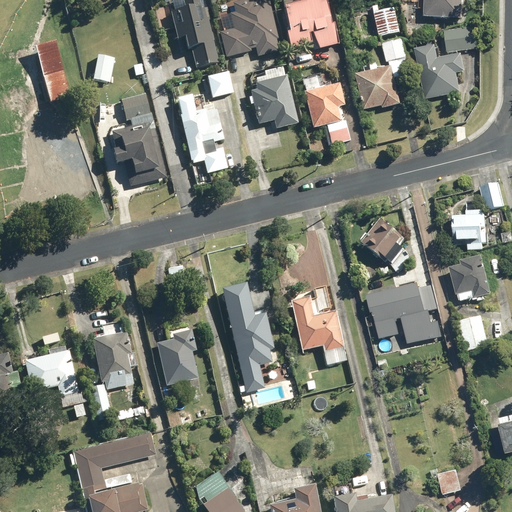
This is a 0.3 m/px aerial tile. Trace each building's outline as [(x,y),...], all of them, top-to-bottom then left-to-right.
[(185,11),(171,15),(177,42),(185,40),(188,52),(191,51),(195,70),(218,64),(208,23),(211,22),(208,10),(201,11),(198,0),(196,0),(183,3),(185,11)] [(220,32),(225,60),(251,55),(250,48),(255,48),(257,58),(280,54),(280,51),(270,0),(261,0),(256,1),(255,0),(250,0),(234,3),(236,14),(231,15),(233,29),(220,32)] [(320,5),(318,0),(300,0),(301,4),(283,10),(289,34),(286,35),(290,51),(316,44),(319,53),(337,48),(324,4),(320,5)] [(412,0),(413,3),(420,4),(420,10),(425,10),(424,18),(463,20),(463,0),(412,0)] [(402,35),(397,10),(381,14),(380,8),(375,9),(381,40),(402,35)] [(453,35),(453,32),(446,33),(448,54),(476,52),(475,34),(453,35)] [(55,42),(35,48),(51,101),(70,96),(55,42)] [(400,44),(382,47),(386,64),(404,60),(400,44)] [(466,76),(463,57),(439,60),(437,49),(416,52),(424,101),(461,96),(459,77),(466,76)] [(114,61),(98,57),(93,82),(110,85),(114,61)] [(141,65),(133,67),(135,77),(143,76),(141,65)] [(383,109),(383,111),(404,107),(400,86),(395,87),(392,71),(358,78),(365,113),(383,109)] [(284,74),(285,78),(256,86),(257,92),(249,94),(258,126),(273,122),(275,131),(297,126),(286,84),(293,82),(290,73),(284,74)] [(234,95),(228,74),(207,79),(213,101),(234,95)] [(337,109),(344,107),(338,85),(303,95),(313,131),(341,123),(337,109)] [(145,96),(121,102),(126,122),(130,121),(151,116),(145,96)] [(191,99),(177,102),(181,118),(180,119),(191,163),(192,163),(193,166),(204,163),(207,176),(227,171),(222,151),(216,152),(214,145),(224,143),(215,110),(195,115),(191,99)] [(130,189),(167,179),(151,116),(130,121),(132,129),(111,134),(116,153),(113,154),(116,167),(124,165),(130,189)] [(350,142),(345,124),(324,130),(329,148),(350,142)] [(505,208),(499,184),(480,189),(486,212),(486,213),(505,208)] [(488,244),(486,212),(467,213),(467,217),(454,217),(455,246),(488,244)] [(406,239),(382,219),(362,244),(387,263),(389,261),(394,265),(405,251),(400,247),(406,239)] [(453,263),(459,305),(497,300),(490,257),(453,263)] [(181,268),(167,272),(170,282),(184,278),(181,268)] [(441,312),(435,285),(423,288),(421,280),(367,292),(379,341),(403,336),(406,347),(444,338),(439,320),(433,322),(431,314),(441,312)] [(300,352),(322,346),(324,355),(347,349),(338,310),(315,315),(309,291),(287,296),(300,352)] [(485,315),(459,320),(465,353),(491,348),(485,315)] [(240,324),(228,327),(245,398),(266,392),(261,369),(279,365),(267,316),(240,322),(240,324)] [(130,336),(123,337),(121,325),(106,327),(108,339),(96,341),(102,387),(90,388),(95,423),(111,420),(107,390),(136,386),(135,373),(141,372),(138,353),(132,354),(130,336)] [(192,336),(157,342),(166,389),(201,383),(192,336)] [(57,387),(59,399),(61,399),(63,408),(73,406),(76,421),(87,419),(84,403),(90,402),(87,390),(79,391),(74,368),(73,368),(68,345),(48,349),(49,354),(24,359),(30,392),(57,387)] [(10,348),(0,350),(0,393),(21,387),(10,348)] [(511,455),(511,421),(494,426),(502,458),(511,455)] [(82,449),(89,495),(92,511),(129,511),(152,508),(147,484),(109,490),(105,467),(153,458),(150,437),(82,449)] [(460,467),(439,471),(443,495),(465,491),(460,467)] [(245,511),(242,486),(238,487),(236,474),(198,479),(201,502),(204,502),(205,511),(245,511)] [(394,511),(393,493),(385,494),(384,482),(351,486),(352,494),(338,495),(339,511),(394,511)] [(270,502),(271,511),(321,511),(320,497),(319,497),(318,486),(289,489),(290,500),(270,502)]
